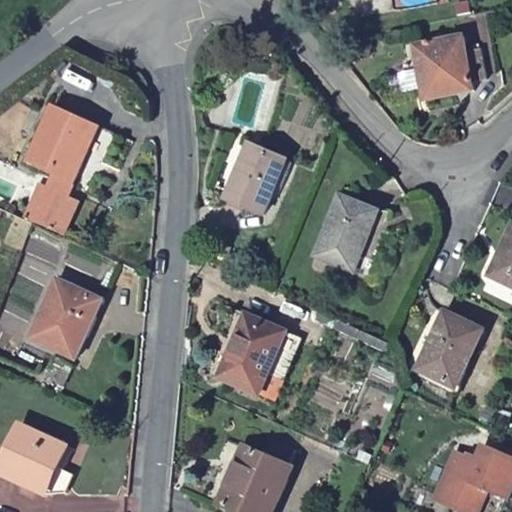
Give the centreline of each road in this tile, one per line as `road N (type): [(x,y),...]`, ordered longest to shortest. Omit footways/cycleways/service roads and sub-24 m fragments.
road 1 (residential): [(168,0),(180,187),(151,511)]
road 2 (residential): [(511,132),(460,166),(414,157),(256,0)]
road 3 (residential): [(0,79),(69,23),(122,0)]
